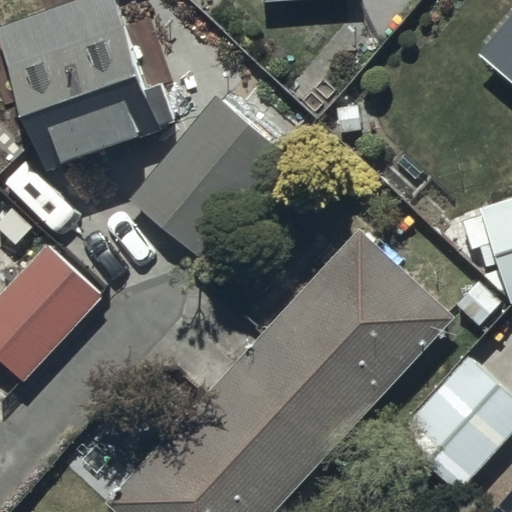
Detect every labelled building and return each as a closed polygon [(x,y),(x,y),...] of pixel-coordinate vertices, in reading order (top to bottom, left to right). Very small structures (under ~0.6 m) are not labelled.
[(128,0),(100,0),(7,28),(50,173),(170,137),(128,0)] [(511,21),(486,54),(511,76),(511,21)] [(217,96),(135,196),(210,257),(292,158),(217,96)] [(508,263),(511,276),(511,200),(487,209),(488,213),(466,220),(475,250),(485,247),(491,268),(508,263)] [(363,227),(110,503),(119,511),(283,511),(462,318),(363,227)] [(56,249),(0,304),(0,355),(28,383),(109,302),(56,249)] [(511,439),(511,393),(474,357),(404,430),(465,489),(511,439)]
